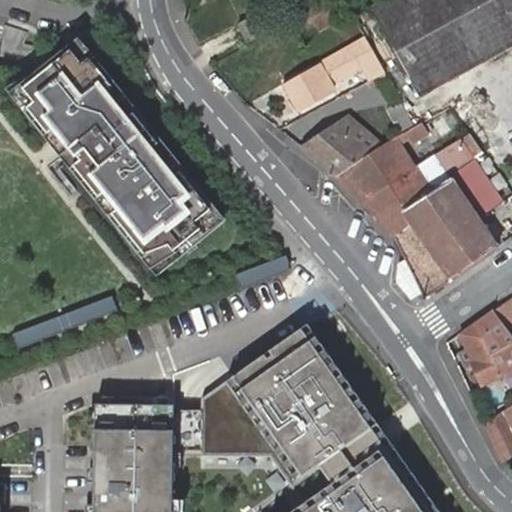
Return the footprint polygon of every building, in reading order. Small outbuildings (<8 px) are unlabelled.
[(349,1),(348,0),(314,0),(307,5),(315,19),(349,1)] [(511,0),(376,0),(371,3),(420,92),(511,41),(511,0)] [(257,6),(238,16),(246,33),(265,22),(257,6)] [(357,55),(368,76),(384,67),(366,32),(330,51),(337,65),(357,55)] [(120,89),(78,37),(15,87),(46,126),(45,127),(72,162),(74,161),(94,186),(92,188),(109,209),(111,208),(159,268),(222,218),(180,164),(183,162),(179,157),(176,159),(172,154),(175,152),(169,145),(167,147),(145,120),(147,118),(144,113),(141,115),(125,95),(128,93),(123,87),(120,89)] [(326,53),(320,57),(324,64),(330,60),(326,53)] [(317,59),(282,78),(297,104),(333,85),(317,59)] [(347,73),(352,84),(364,77),(359,67),(347,73)] [(299,139),(334,170),(377,144),(345,114),(299,139)] [(334,170),(362,199),(415,162),(399,137),(409,131),(413,137),(434,125),(427,114),(414,122),(390,136),(384,140),(377,144),(334,170)] [(384,140),(390,136),(386,130),(380,133),(384,140)] [(470,161),(483,152),(470,133),(458,142),(470,161)] [(421,293),(495,241),(441,163),(429,160),(418,167),(415,162),(362,199),(394,233),(421,293)] [(292,254),(286,249),(232,269),(237,284),(295,263),(292,254)] [(110,289),(64,306),(69,321),(116,304),(110,289)] [(511,304),(511,291),(490,307),(508,333),(511,330),(511,317),(510,317),(509,315),(505,310),(511,304)] [(62,324),(69,321),(64,306),(57,309),(62,324)] [(490,307),(458,329),(470,355),(469,356),(481,379),(511,363),(511,339),(508,333),(490,307)] [(62,324),(57,309),(10,326),(15,341),(62,324)] [(305,318),(199,393),(198,451),(296,430),(329,477),(318,484),(323,491),(292,511),(432,511),(385,446),(391,441),(305,318)] [(511,377),(501,384),(508,398),(511,395),(511,377)] [(169,511),(171,400),(93,399),(92,511),(169,511)] [(511,399),(483,419),(500,455),(511,446),(511,428),(511,426),(511,425),(511,399)]
